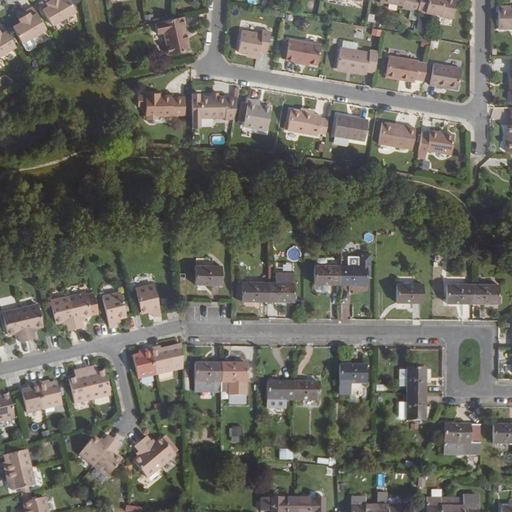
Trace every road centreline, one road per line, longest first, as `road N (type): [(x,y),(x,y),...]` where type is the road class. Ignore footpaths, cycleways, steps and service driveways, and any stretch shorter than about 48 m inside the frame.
road 1 (residential): [(113,342),(177,325),(452,332)]
road 2 (residential): [(219,0),(213,67),(479,113)]
